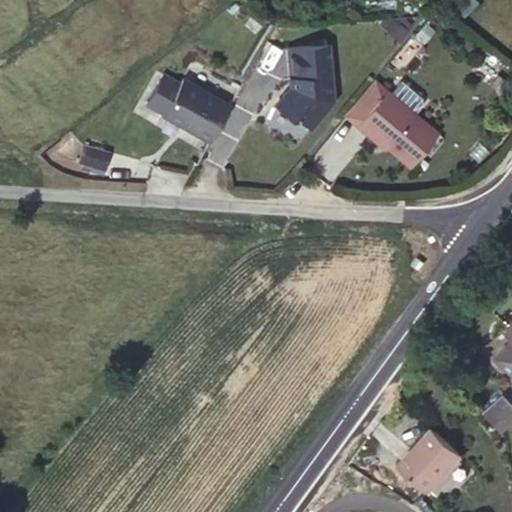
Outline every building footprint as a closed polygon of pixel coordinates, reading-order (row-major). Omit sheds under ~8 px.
[(329,45),(289,47),(292,78),(289,78),(289,92),(283,92),(274,103),(290,117),(297,116),(310,127),(333,101),(329,45)] [(230,106),(182,79),(162,114),(210,141),(230,106)] [(359,129),(388,94),(377,84),(347,119),(359,129)] [(403,84),(392,96),(416,116),(424,107),(423,101),(403,84)] [(359,129),(358,129),(371,141),(374,137),(412,170),(440,137),(416,116),(392,96),(389,93),(388,94),(359,129)] [(104,167),(106,148),(79,144),(76,163),(104,167)] [(511,323),(506,330),(511,335),(511,341),(497,358),(511,372),(511,323)] [(485,411),(503,433),(511,425),(511,400),(505,393),(485,411)] [(399,466),(428,494),(462,458),(433,430),(399,466)]
